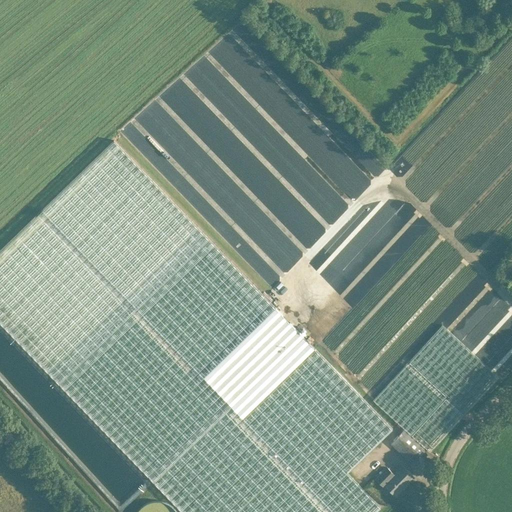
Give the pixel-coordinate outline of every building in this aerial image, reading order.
[(200,149),(184,164),(282,272),(295,250),(306,256),(321,229),(322,238),(324,236),(319,213),(331,219),(346,206),(343,193),(357,200),(388,172),(336,115),(327,116),(329,124),(318,126),(317,122),(315,120),(312,122),(259,63),(249,72),(238,60),(250,66),(254,60),(232,37),(203,63),(217,135),(207,137),(204,142),(213,147),(200,149)] [(114,140),(0,250),(0,321),(59,383),(154,481),(183,511),(374,511),(380,506),(347,472),(393,428),(391,427),(315,348),(304,336),(209,238),(114,140)] [(495,336),(507,326),(511,328),(511,306),(498,291),(489,286),(477,307),(474,311),(470,316),(475,318),(479,315),(482,317),(488,312),(500,319),(502,322),(495,336)] [(469,321),(454,322),(455,335),(461,335),(461,341),(473,341),(472,333),(469,333),(469,321)] [(442,325),(373,400),(396,421),(405,429),(391,443),(400,451),(413,463),(427,449),(429,451),(499,376),(491,369),(442,325)] [(387,467),(376,479),(384,486),(385,485),(396,495),(414,476),(407,469),(403,466),(395,474),(387,467)]
